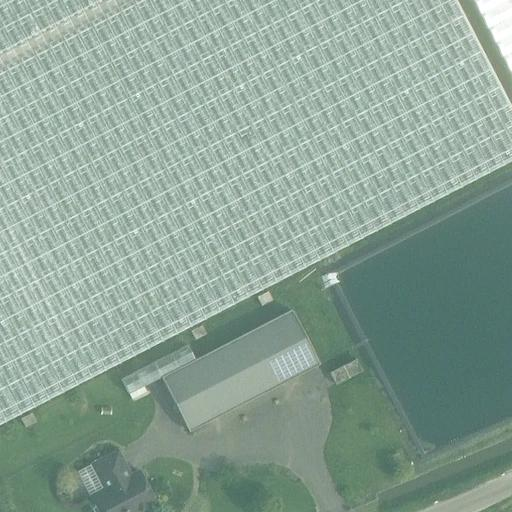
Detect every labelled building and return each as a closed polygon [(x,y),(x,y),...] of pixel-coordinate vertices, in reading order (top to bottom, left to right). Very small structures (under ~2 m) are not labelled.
[(0,0),(0,426),(34,409),(115,367),(309,268),(380,231),(427,208),(511,163),(511,113),(453,0),(0,0)] [(511,0),(470,0),(511,82),(511,0)] [(273,302),(268,293),(257,299),(262,307),(273,302)] [(319,366),(291,312),(195,362),(188,347),(122,380),(130,396),(133,401),(151,392),(148,386),(162,379),(190,433),(319,366)] [(202,327),(191,333),(196,342),(206,336),(202,327)] [(357,361),(330,375),(336,386),(363,373),(357,361)] [(26,429),(36,423),(32,414),(21,420),(26,429)] [(139,472),(131,476),(118,452),(91,466),(104,490),(90,498),(97,511),(150,511),(158,508),(139,472)]
